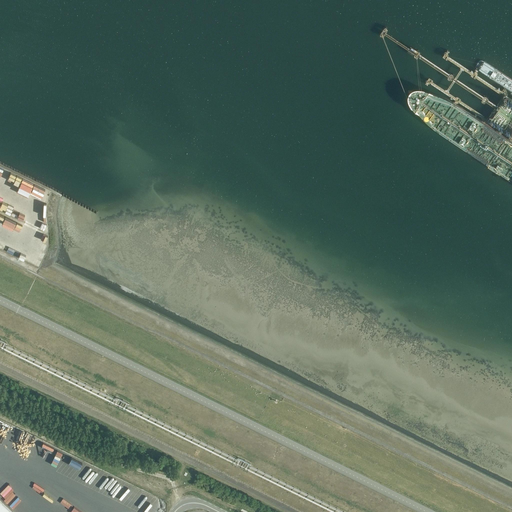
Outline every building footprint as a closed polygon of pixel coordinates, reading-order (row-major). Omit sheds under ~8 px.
[(8,220),(19,226),(29,205),(18,200),(19,199),(7,194),(3,203),(14,208),(15,206),(22,210),(20,214),(12,211),(8,220)] [(0,217),(7,221),(11,211),(1,206),(0,206),(0,217)] [(49,238),(51,232),(40,227),(37,233),(49,238)] [(34,241),(48,248),(51,241),(37,235),(34,241)] [(33,263),(40,267),(45,257),(38,253),(33,263)] [(11,511),(0,501),(0,511),(11,511)]
